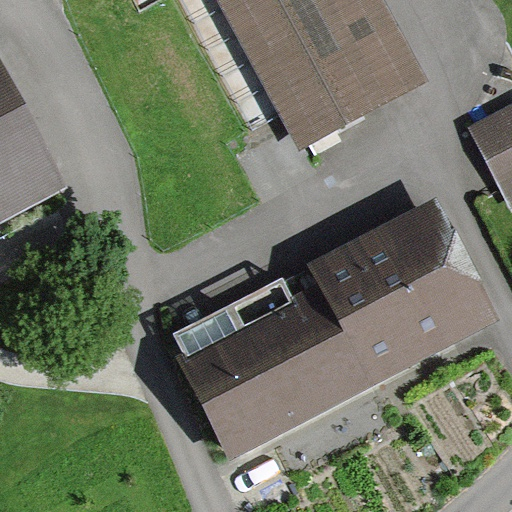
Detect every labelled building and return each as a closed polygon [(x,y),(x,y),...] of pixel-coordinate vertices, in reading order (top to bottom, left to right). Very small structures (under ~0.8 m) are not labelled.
[(374,0),(218,0),(299,154),(422,91),(374,0)] [(0,227),(49,202),(0,109),(0,227)] [(511,116),(477,133),(511,207),(511,116)] [(492,331),(438,223),(306,290),(361,398),(492,331)] [(361,398),(306,290),(175,357),(230,464),(361,398)]
